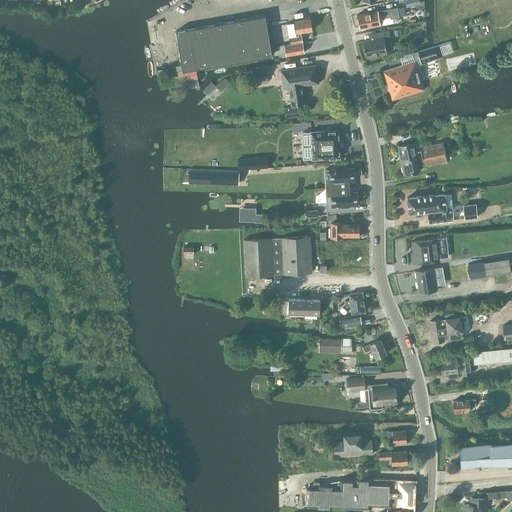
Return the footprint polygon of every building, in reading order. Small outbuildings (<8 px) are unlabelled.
[(391,19),(399,17),(398,7),(377,11),(358,15),(358,14),(357,15),(360,28),(361,28),(361,27),(380,23),(380,24),(379,19),(390,17),(391,19)] [(183,71),(272,56),(265,16),(176,31),(183,71)] [(301,32),(312,30),(310,18),(294,20),(296,36),(289,37),(291,44),(286,45),(288,55),(304,52),(301,32)] [(479,38),(493,34),(490,21),(475,25),(479,38)] [(378,38),(363,41),(366,57),(387,53),(385,42),(391,41),(389,30),(377,32),(378,38)] [(415,36),(419,43),(426,40),(422,33),(415,36)] [(441,52),(439,45),(413,53),(415,61),(383,71),(392,99),(425,89),(417,65),(437,58),(435,54),(441,52)] [(316,65),(281,70),(283,89),(289,88),(291,107),(284,108),(286,117),(301,115),(299,106),(299,104),(305,103),(303,86),(319,83),(316,65)] [(266,69),(251,70),(253,83),(268,81),(266,69)] [(197,70),(184,72),(185,80),(198,78),(197,70)] [(340,158),(339,130),(311,131),(312,159),(340,158)] [(398,146),(401,160),(445,151),(443,142),(421,147),(422,151),(416,152),(414,143),(398,146)] [(447,159),(445,151),(401,160),(404,174),(420,171),(418,161),(424,160),(425,166),(447,161),(447,159)] [(267,154),(238,158),(240,169),(269,165),(267,154)] [(327,182),(327,187),(349,186),(349,180),(354,180),(354,168),(346,168),(346,166),(337,166),(338,171),(330,171),(331,182),(327,182)] [(239,179),(239,171),(173,169),(174,169),(173,177),(238,179),(239,179)] [(349,186),(327,187),(327,194),(331,193),(332,205),(341,205),(341,206),(350,206),(350,204),(358,204),(357,191),(349,192),(349,186)] [(429,221),(454,218),(452,206),(447,206),(446,193),(407,197),(409,213),(428,211),(429,221)] [(465,217),(478,216),(476,204),(464,205),(465,217)] [(343,237),(343,236),(359,236),(359,225),(343,225),(343,223),(331,223),(331,237),(343,237)] [(283,273),(312,272),(311,260),(310,236),(244,239),(246,276),(274,274),(274,273),(283,273)] [(412,263),(429,261),(427,239),(412,241),(413,250),(414,250),(414,252),(411,253),(412,263)] [(345,262),(359,262),(359,248),(345,248),(344,243),(326,244),(327,251),(345,251),(345,262)] [(441,258),(448,258),(447,246),(435,248),(436,261),(440,260),(441,258)] [(484,262),(442,268),(444,285),(472,280),(472,278),(511,272),(510,267),(508,256),(484,260),(484,262)] [(437,289),(434,268),(416,270),(419,291),(437,289)] [(352,313),(366,311),(363,291),(349,293),(350,300),(346,300),(347,305),(351,304),(352,313)] [(289,312),(304,313),(305,299),(289,298),(289,312)] [(320,299),(305,299),(304,313),(319,313),(320,299)] [(341,326),(361,323),(360,314),(339,317),(341,326)] [(449,340),(464,338),(460,316),(446,318),(446,319),(441,320),(441,319),(430,320),(434,342),(444,341),(444,337),(449,337),(449,340)] [(504,338),(511,337),(511,324),(503,325),(504,338)] [(351,352),(352,338),(319,338),(319,351),(351,352)] [(376,358),(386,353),(380,339),(370,344),(363,347),(365,351),(372,348),(376,358)] [(473,364),(511,359),(511,351),(472,356),(473,364)] [(459,375),(471,374),(469,358),(461,359),(462,370),(458,371),(457,360),(441,362),(442,373),(448,372),(449,378),(459,376),(459,375)] [(511,365),(498,367),(500,376),(511,374),(511,365)] [(348,393),(369,391),(372,411),(390,409),(390,404),(397,403),(397,400),(398,400),(397,390),(396,390),(395,387),(388,388),(388,383),(364,385),(364,377),(346,378),(348,393)] [(493,393),(477,394),(478,400),(489,399),(489,402),(493,401),(493,393)] [(470,405),(476,405),(475,398),(454,400),(455,412),(470,411),(470,405)] [(393,443),(407,442),(406,430),(383,432),(383,437),(393,437),(393,443)] [(334,456),(373,454),(372,439),(361,440),(361,432),(343,434),(344,441),(333,442),(334,456)] [(465,460),(465,465),(478,464),(478,458),(490,458),(490,464),(511,462),(510,445),(489,446),(489,444),(476,445),(477,446),(462,447),(463,461),(465,460)] [(392,465),(408,464),(407,450),(379,452),(379,458),(391,457),(392,465)] [(413,507),(414,482),(410,482),(410,479),(403,479),(403,482),(398,481),(398,479),(372,478),(372,480),(356,479),(356,481),(340,481),(339,485),(309,484),(309,506),(371,509),(371,505),(397,506),(398,501),(402,502),(402,507),(413,507)] [(482,511),(482,505),(486,505),(486,498),(472,498),(472,504),(464,504),(463,511),(482,511)]
